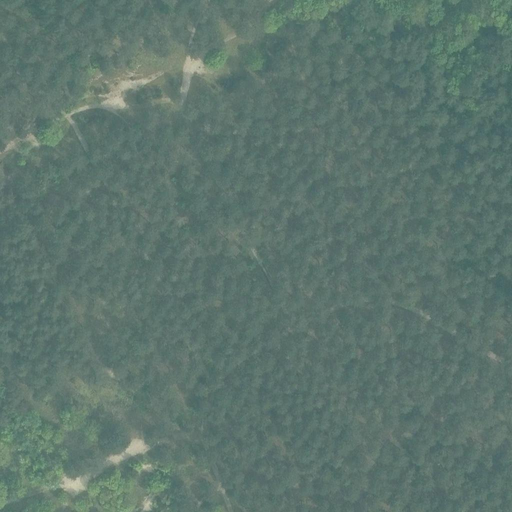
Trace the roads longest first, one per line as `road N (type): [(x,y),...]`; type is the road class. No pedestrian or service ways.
road 1 (track): [(231,511),(205,443),(213,384),(226,360),(259,337),(301,329),(213,176),(183,98),(186,69),(272,0)]
road 2 (track): [(205,430),(0,504)]
